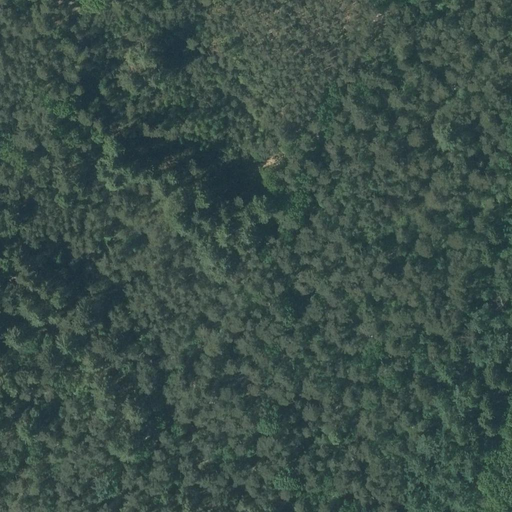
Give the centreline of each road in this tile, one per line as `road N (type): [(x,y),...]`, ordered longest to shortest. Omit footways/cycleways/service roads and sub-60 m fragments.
road 1 (unknown): [(109,511),(393,0)]
road 2 (track): [(159,402),(383,511)]
